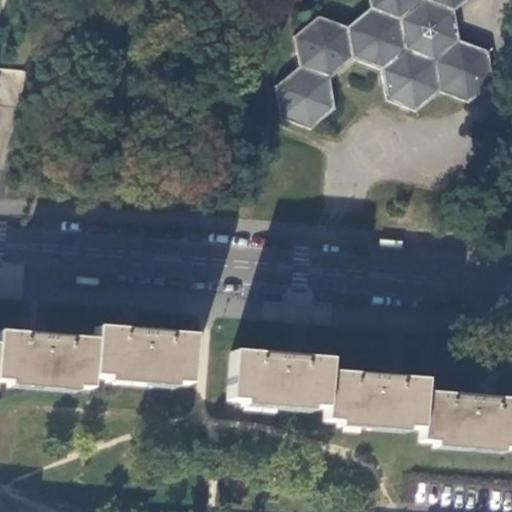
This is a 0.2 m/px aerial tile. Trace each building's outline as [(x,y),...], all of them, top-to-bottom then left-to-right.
[(402,19),(367,6),(344,26),(315,16),(292,34),(297,65),(272,85),(278,115),(307,127),(331,108),(326,76),(350,57),(379,68),(384,97),(385,98),(413,110),(438,90),(466,101),(490,81),(486,53),(455,39),(450,9),(424,0),(402,19)] [(424,0),(450,9),(461,0),(366,0),(367,6),(402,19),(424,0)] [(90,336),(90,340),(86,377),(101,379),(100,385),(168,391),(169,384),(184,386),(188,337),(131,331),(124,331),(116,331),(91,328),(91,331),(90,336)] [(85,391),(86,377),(90,340),(54,337),(34,335),(26,334),(18,333),(0,331),(0,382),(3,383),(2,389),(69,395),(70,389),(85,391)] [(321,410),(326,372),(325,368),(326,361),(300,359),(293,358),(286,357),(228,351),(223,400),(238,401),(238,407),(305,413),(306,408),(321,410)] [(326,372),(321,410),(320,421),(336,423),(335,428),(402,435),(402,429),(418,430),(421,392),(421,386),(422,381),(399,379),(394,378),(326,372)] [(421,392),(418,430),(417,442),(430,443),(430,449),(499,455),(499,449),(511,449),(511,400),(489,399),(485,398),(421,392)]
